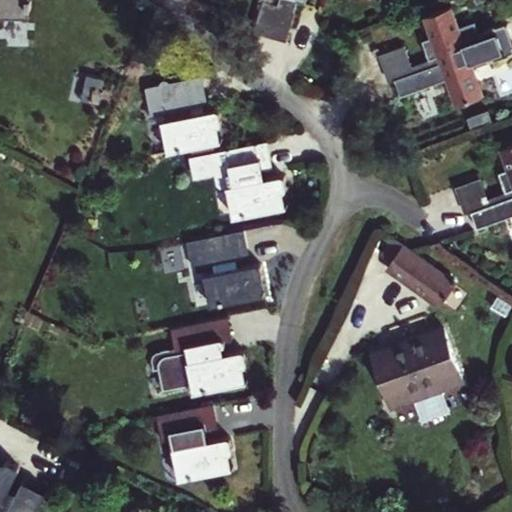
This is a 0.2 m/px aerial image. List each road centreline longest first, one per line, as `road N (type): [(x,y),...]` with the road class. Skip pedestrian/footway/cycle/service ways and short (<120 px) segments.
road 1 (residential): [(299,511),(285,455),(289,323),(310,260),(348,190)]
road 2 (residential): [(348,190),(317,124),(211,44),(175,0)]
